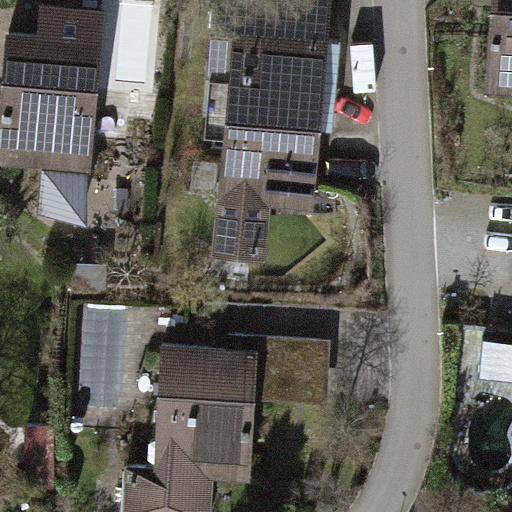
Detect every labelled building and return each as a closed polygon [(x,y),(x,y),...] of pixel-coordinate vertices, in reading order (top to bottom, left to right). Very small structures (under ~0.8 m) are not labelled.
[(95,211),(107,0),(44,0),(43,23),(5,20),(0,95),(0,154),(45,158),(42,208),(95,211)] [(216,0),(215,25),(331,35),(334,0),(216,0)] [(511,92),(511,0),(497,0),(491,91),(511,92)] [(331,35),(215,25),(206,130),(231,132),(222,253),(273,257),(278,200),(318,203),(331,35)] [(337,341),(166,335),(161,460),(140,459),(137,511),(212,511),(214,478),(255,480),(259,398),(335,401),(337,341)]
